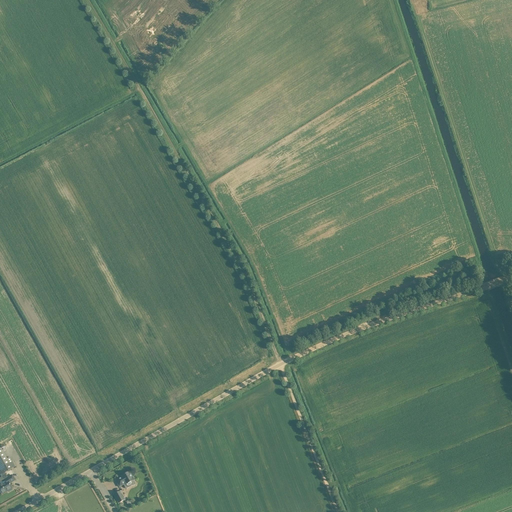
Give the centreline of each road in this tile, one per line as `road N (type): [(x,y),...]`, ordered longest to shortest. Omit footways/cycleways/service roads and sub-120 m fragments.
road 1 (unclassified): [(16,511),(279,361),(511,277)]
road 2 (track): [(87,0),(248,278),(279,361)]
road 3 (track): [(340,511),(279,361)]
